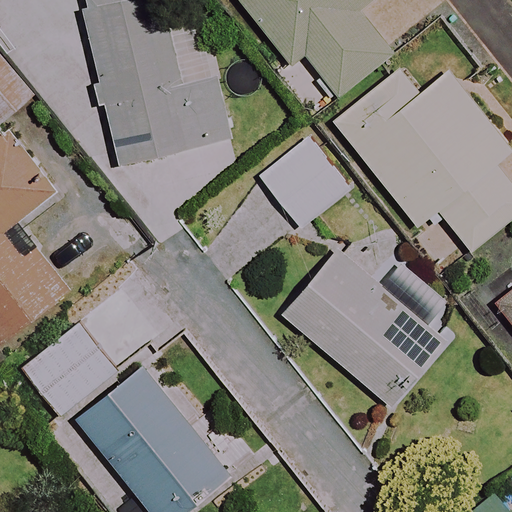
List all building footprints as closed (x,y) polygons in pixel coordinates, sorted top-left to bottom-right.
[(232,138),(200,0),(86,0),(124,163),(232,138)] [(246,0),(298,65),(284,76),(315,115),(399,48),(368,9),(379,0),(246,0)] [(0,341),(2,343),(113,260),(9,122),(37,100),(0,51),(0,341)] [(511,152),(511,148),(451,71),(421,95),(401,69),(338,119),(422,227),(444,210),(474,249),(511,218),(511,181),(498,163),(511,152)] [(353,187),(311,136),(263,175),(304,226),(353,187)] [(445,345),(343,251),(288,311),(391,404),(445,345)] [(160,338),(122,289),(66,333),(103,381),(160,338)] [(511,293),(501,302),(511,316),(511,293)] [(187,511),(234,476),(147,365),(81,417),(154,511),(187,511)]
